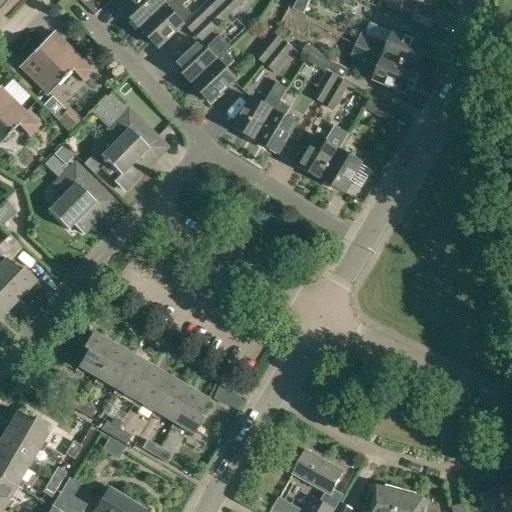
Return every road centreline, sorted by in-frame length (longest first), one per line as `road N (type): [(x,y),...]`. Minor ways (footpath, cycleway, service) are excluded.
road 1 (residential): [(362,246),(449,92),(470,42),(474,0)]
road 2 (residential): [(73,284),(272,397)]
road 3 (residential): [(511,422),(314,320)]
road 4 (residential): [(146,214),(314,320)]
road 5 (residential): [(362,246),(205,147)]
road 6 (residential): [(205,147),(83,14)]
road 7 (unknown): [(33,77),(173,183)]
road 8 (residential): [(203,511),(272,397)]
